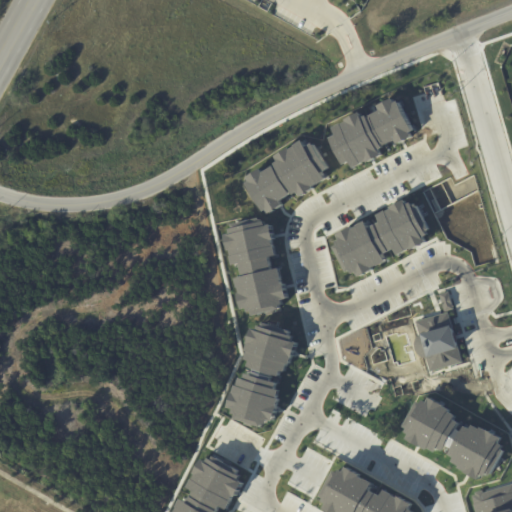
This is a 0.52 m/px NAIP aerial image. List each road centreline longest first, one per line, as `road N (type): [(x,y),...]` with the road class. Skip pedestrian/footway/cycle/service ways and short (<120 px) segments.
road 1 (tertiary): [(0,193),(53,205),(157,186),(319,90),(511,10)]
road 2 (residential): [(511,206),(462,31)]
